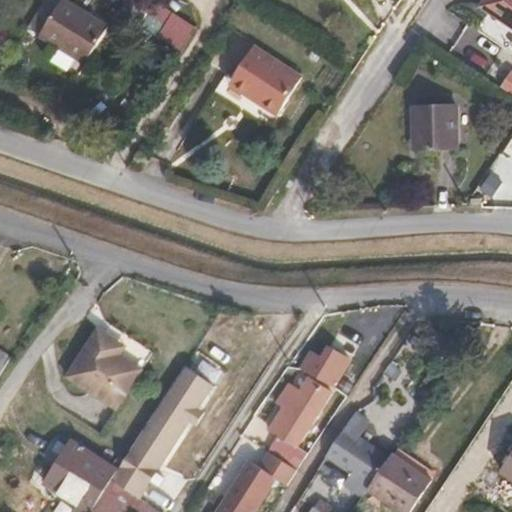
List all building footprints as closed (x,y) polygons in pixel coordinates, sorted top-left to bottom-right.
[(108,28),(61,0),(38,37),(54,47),(58,42),(88,60),(108,28)] [(511,0),(483,0),(483,1),(511,19),(511,0)] [(88,60),(58,42),(54,47),(84,65),(88,60)] [(302,75),(255,43),(232,76),(261,95),(258,100),(278,113),(302,75)] [(511,64),(500,89),(511,94),(511,64)] [(261,95),(232,76),(229,81),(258,100),(261,95)] [(456,153),(454,107),(416,107),(417,154),(456,153)] [(77,394),(109,345),(92,334),(59,382),(77,394)] [(332,346),(353,354),(357,343),(336,335),(332,346)] [(112,346),(109,345),(77,394),(109,415),(136,375),(110,358),(106,356),(112,346)] [(115,349),(112,346),(106,356),(110,358),(115,349)] [(0,370),(8,358),(0,352),(0,370)] [(301,368),(315,377),(330,388),(341,373),(310,353),(301,368)] [(183,367),(115,471),(108,480),(136,498),(155,470),(150,467),(179,421),(187,425),(194,415),(187,411),(205,382),(183,367)] [(311,383),(327,393),(330,388),(315,377),(311,383)] [(291,447),(327,393),(311,383),(308,382),(301,393),(287,384),(275,402),(281,407),(287,412),(272,435),(275,436),(291,447)] [(287,412),(281,407),(266,430),(272,435),(287,412)] [(326,456),(369,485),(388,458),(345,428),(326,456)] [(291,447),(275,436),(265,452),(269,454),(281,462),(291,447)] [(108,480),(115,471),(69,441),(42,483),(85,511),(87,511),(99,494),(108,480)] [(511,450),(497,472),(511,481),(511,450)] [(294,471),(288,467),(281,462),(269,454),(258,468),(247,461),(212,511),(249,511),(272,478),(284,486),(294,471)] [(388,458),(369,485),(367,489),(399,511),(410,511),(431,482),(390,455),(388,458)] [(288,467),(294,471),(302,461),(296,456),(288,467)] [(326,460),(320,469),(343,484),(349,474),(326,460)] [(157,511),(136,498),(108,480),(99,494),(105,497),(119,507),(127,511),(157,511)] [(115,511),(119,507),(105,497),(95,511),(115,511)]
